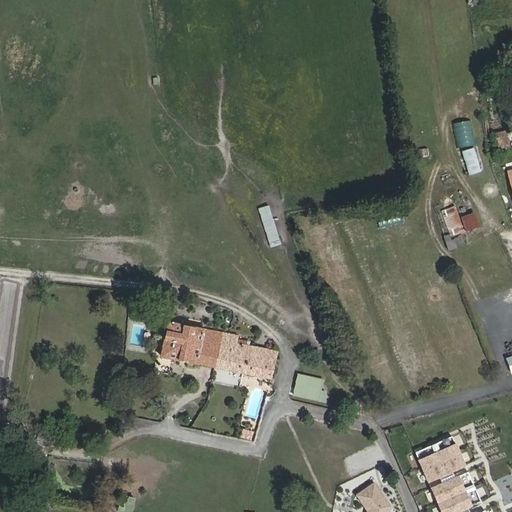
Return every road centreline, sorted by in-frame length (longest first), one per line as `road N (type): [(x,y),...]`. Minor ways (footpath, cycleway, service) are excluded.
road 1 (track): [(282,406),(290,361),(284,341),(233,303),(172,284),(0,269)]
road 2 (track): [(153,428),(134,429),(93,453),(0,437)]
